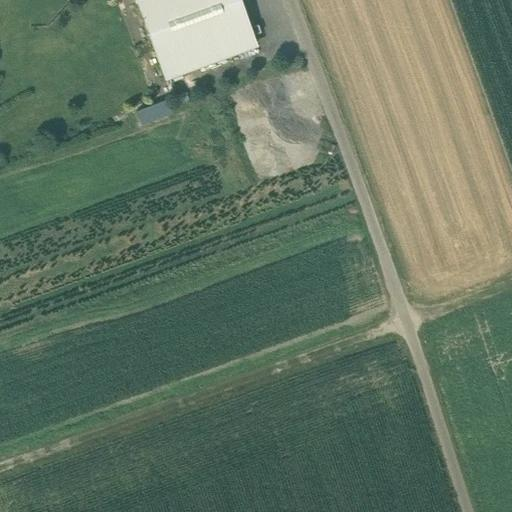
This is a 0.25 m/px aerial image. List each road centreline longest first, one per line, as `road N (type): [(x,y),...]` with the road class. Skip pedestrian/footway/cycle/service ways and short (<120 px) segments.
road 1 (track): [(511,281),(0,467)]
road 2 (residential): [(289,0),(469,511)]
